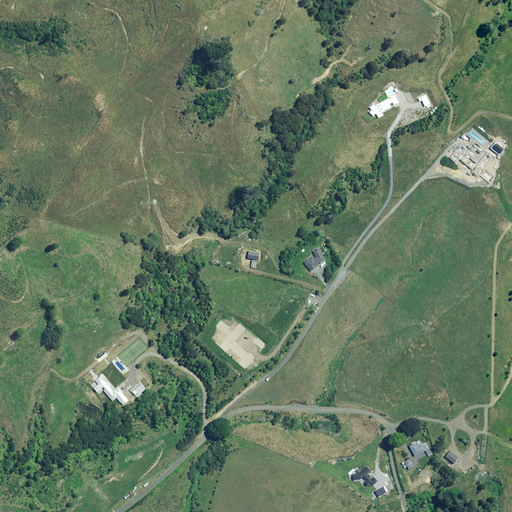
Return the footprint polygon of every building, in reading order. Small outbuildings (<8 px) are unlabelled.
[(316,267),(316,266),(319,264),(319,265),(322,262),(321,261),(325,259),(321,252),(319,248),(313,252),(316,257),(314,258),(313,256),(304,262),(307,267),(305,268),(309,273),(316,267)] [(107,378),(103,374),(95,381),(102,389),(103,387),(105,389),(103,391),(112,401),(122,393),(117,388),(113,391),(110,388),(104,381),(107,378)] [(146,389),(141,384),(132,392),(137,398),(140,396),(139,395),(146,389)] [(431,453),(426,442),(417,446),(416,443),(409,446),(414,456),(425,451),(427,455),(431,453)] [(459,458),(450,451),(445,457),(454,464),(459,458)] [(414,466),(410,459),(404,462),(408,469),(414,466)]
